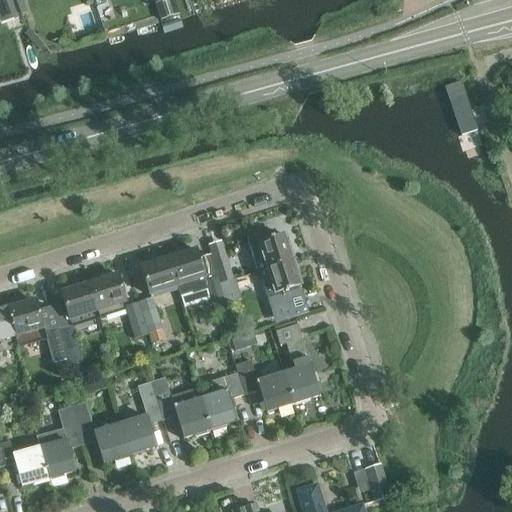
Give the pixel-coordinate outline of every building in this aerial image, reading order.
[(10,0),(0,0),(0,18),(1,22),(16,17),(16,19),(17,18),(10,0)] [(458,146),(480,138),(464,89),(442,96),(458,146)] [(262,283),(271,280),(267,269),(293,261),(284,235),(271,239),(269,232),(248,239),(262,283)] [(169,260),(177,287),(181,297),(192,293),(193,295),(207,291),(216,319),(220,318),(222,323),(230,321),(229,315),(230,315),(219,279),(206,282),(197,251),(169,260)] [(149,296),(177,287),(169,260),(141,268),(149,296)] [(215,265),(221,284),(233,280),(226,261),(215,265)] [(267,269),(271,280),(276,295),(279,305),(272,307),(275,318),(294,312),(291,301),(290,301),(289,297),(302,293),(300,287),(301,287),(293,261),(267,269)] [(117,276),(89,285),(98,319),(126,310),(135,339),(149,335),(140,304),(127,308),(117,276)] [(64,303),(51,307),(58,330),(59,330),(70,370),(82,367),(71,327),(98,319),(89,285),(61,294),(64,303)] [(154,299),(140,304),(149,335),(151,334),(163,330),(164,330),(154,299)] [(8,309),(18,348),(46,340),(56,375),(68,372),(56,330),(58,330),(51,307),(38,311),(36,302),(8,309)] [(5,351),(18,348),(8,309),(0,311),(0,341),(3,341),(5,350),(5,351)] [(294,370),(283,374),(293,406),(320,397),(310,365),(297,325),(275,332),(279,346),(285,344),(294,370)] [(163,330),(151,334),(154,343),(166,340),(163,330)] [(244,338),(233,342),(236,354),(248,350),(244,338)] [(235,366),(238,374),(244,396),(259,391),(266,414),(293,406),(283,374),(257,382),(251,361),(235,366)] [(213,396),(200,400),(210,431),(236,423),(229,400),(244,396),(238,374),(209,383),(213,396)] [(165,379),(151,383),(163,421),(176,417),(183,440),(210,431),(200,400),(197,389),(170,397),(165,379)] [(86,385),(88,393),(107,387),(105,380),(86,385)] [(146,417),(120,425),(130,457),(157,449),(150,426),(163,421),(151,383),(137,387),(146,417)] [(87,404),(71,408),(82,446),(96,442),(103,465),(130,457),(120,425),(94,433),(87,404)] [(37,438),(40,449),(48,480),(75,473),(68,451),(82,446),(71,408),(58,411),(63,431),(37,438)] [(9,442),(0,444),(0,464),(1,468),(15,465),(20,486),(48,480),(40,449),(12,455),(9,442)] [(390,498),(380,466),(365,470),(376,503),(390,498)] [(296,492),(302,511),(363,511),(362,506),(343,511),(324,511),(317,486),(296,492)]
